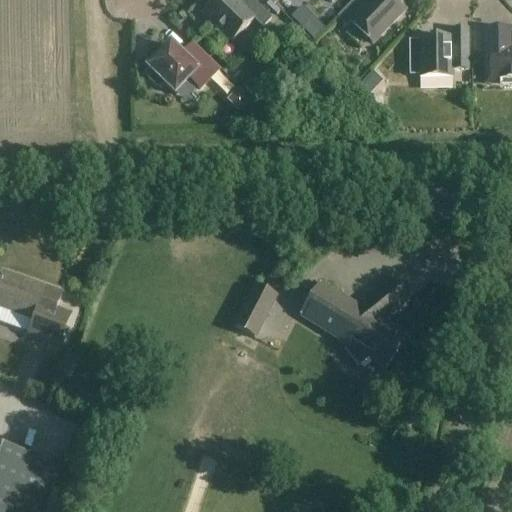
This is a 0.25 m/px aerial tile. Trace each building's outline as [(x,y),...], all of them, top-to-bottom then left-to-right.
[(215,0),(201,14),(224,37),(231,44),(254,22),(261,29),(270,20),(249,0),(241,0),(237,4),(232,0),(215,0)] [(404,12),(390,0),(374,0),(364,11),(354,1),(337,19),(347,29),(351,24),(373,45),(404,12)] [(318,24),(306,35),(313,42),(324,31),(318,24)] [(468,72),(468,31),(452,31),(452,39),(418,40),(418,42),(414,42),(411,45),(411,54),(414,57),(419,57),(419,80),(452,79),(452,72),(468,72)] [(511,54),(505,54),(504,31),(485,31),(486,85),(502,85),(502,86),(511,85),(511,54)] [(299,39),(295,42),(294,47),(297,51),(302,52),(306,49),(307,45),(304,40),(299,39)] [(174,96),(189,81),(199,91),(217,72),(192,47),(182,57),(170,46),(148,70),(150,72),(146,76),(149,81),(154,87),(160,89),(163,85),(174,96)] [(227,102),(239,113),(250,101),(238,89),(227,102)] [(0,325),(13,330),(18,316),(34,321),(29,335),(59,346),(70,315),(56,310),(61,295),(3,274),(0,282),(0,325)] [(383,324),(409,303),(392,281),(358,308),(319,285),(299,317),(347,346),(344,351),(358,369),(369,360),(386,371),(406,338),(383,324)] [(255,286),(233,328),(255,339),(277,297),(255,286)] [(0,511),(43,511),(59,469),(2,449),(0,448),(0,511)]
